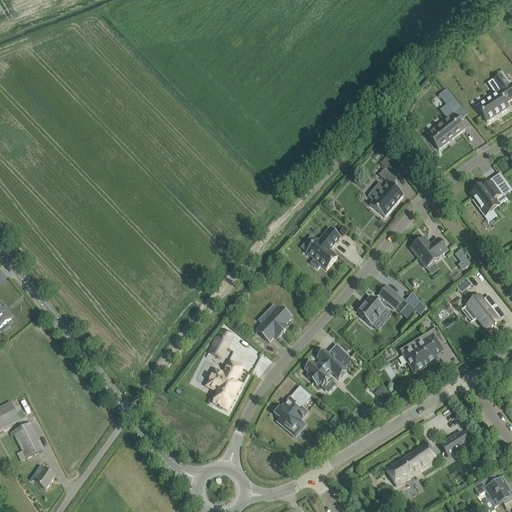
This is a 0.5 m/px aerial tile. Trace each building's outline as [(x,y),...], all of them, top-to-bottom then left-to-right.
[(509,109),(505,104),(511,99),(511,85),(511,84),(509,86),(502,75),(494,80),(493,81),(500,92),(497,93),(498,94),(496,96),(477,108),(487,123),(509,109)] [(448,92),(440,99),(445,106),(452,114),(460,107),(448,92)] [(427,137),(438,151),(465,130),(454,115),(442,125),(441,124),(439,124),(435,127),(435,129),(436,130),(427,137)] [(369,206),(384,219),(403,196),(389,184),(379,195),(374,191),(368,198),(373,202),(369,206)] [(499,206),(504,202),(501,197),(509,191),(505,185),(496,191),(491,184),(486,188),(484,186),(470,196),(474,201),(472,202),(480,212),(481,211),(485,217),(499,207),(499,206)] [(329,229),(318,242),(317,241),(306,254),(313,261),(310,264),(317,270),(320,267),(326,271),(337,258),(330,252),(341,239),(329,229)] [(410,250),(426,270),(440,259),(439,258),(447,252),(438,240),(430,246),(424,239),(410,250)] [(464,271),(473,264),(462,251),(456,255),(462,263),(459,265),(464,271)] [(466,280),(456,288),(460,294),(471,286),(466,280)] [(370,298),(356,315),(371,328),(378,320),(378,321),(380,319),(379,318),(386,311),(383,309),(387,304),(396,311),(403,303),(405,304),(387,288),(386,288),(379,297),(380,298),(376,303),(370,298)] [(477,293),(464,304),(485,330),(498,320),(494,315),(500,311),(486,294),(481,298),(477,293)] [(406,305),(415,313),(422,305),(414,296),(414,297),(407,305),(406,305)] [(0,330),(3,334),(14,325),(11,321),(6,315),(8,314),(5,309),(0,303),(0,330)] [(257,332),(257,333),(269,344),(274,338),(277,341),(288,329),(285,326),(291,321),(290,320),(279,309),(270,318),(266,314),(258,322),(262,326),(257,332)] [(439,332),(436,329),(400,352),(401,353),(400,353),(401,355),(402,355),(415,375),(424,370),(423,369),(428,365),(429,367),(438,361),(436,357),(443,352),(433,336),(439,332)] [(221,330),(208,354),(220,361),(233,336),(221,330)] [(344,342),(340,346),(347,352),(350,348),(344,342)] [(331,374),(338,381),(346,372),(344,370),(353,362),(336,346),(328,354),(325,351),(316,360),(320,363),(316,367),(312,363),(304,371),(308,375),(306,377),(317,389),(320,387),(322,389),(325,385),(326,386),(328,384),(327,383),(330,380),(328,378),(331,374)] [(216,392),(219,394),(214,404),(227,411),(240,386),(234,383),(242,369),(230,363),(223,376),(215,372),(209,382),(207,387),(207,388),(215,392),(216,392)] [(277,423),(290,434),(308,414),(290,399),(283,407),(283,406),(274,416),(280,420),(277,423)] [(0,408),(0,431),(20,421),(11,403),(0,408)] [(12,432),(27,460),(44,451),(29,424),(12,432)] [(454,451),(457,455),(470,447),(461,432),(440,446),(446,456),(454,451)] [(386,472),(391,480),(397,489),(439,462),(433,453),(427,444),(386,472)] [(31,481),(45,492),(55,479),(40,468),(31,481)] [(494,477),(502,472),(502,471),(472,489),(473,489),(474,489),(479,497),(486,493),(491,501),(489,502),(494,509),(496,508),(505,503),(507,505),(511,501),(511,490),(510,492),(503,479),(497,482),(494,477)] [(404,500),(400,494),(391,500),(395,506),(404,500)]
